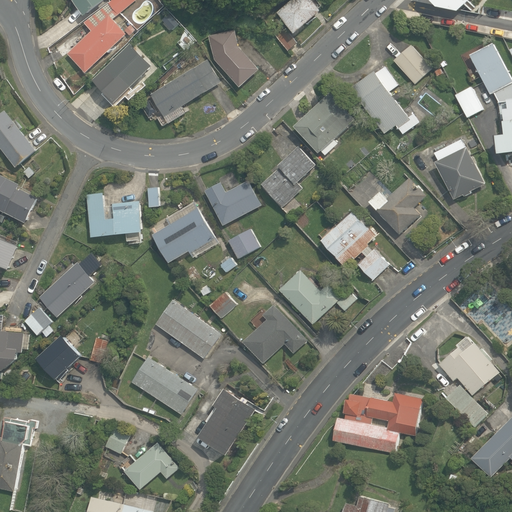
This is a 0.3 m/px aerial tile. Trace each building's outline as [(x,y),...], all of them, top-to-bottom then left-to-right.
[(87,73),(128,34),(114,19),(137,0),(113,0),(85,23),(93,31),(69,54),(87,73)] [(73,0),(86,15),(106,0),(73,0)] [(293,0),(279,13),(297,33),(323,10),(313,0),(293,0)] [(511,0),(432,0),(441,8),(461,13),(463,11),(472,2),(470,0),(511,0)] [(126,31),(131,36),(137,30),(132,25),(126,31)] [(209,36),(216,60),(241,87),(261,69),(240,46),(235,29),(209,36)] [(499,102),(508,101),(508,99),(511,98),(511,76),(494,42),(471,54),(492,94),(495,93),(499,102)] [(116,102),(155,66),(132,43),(94,80),(116,102)] [(434,68),(413,44),(395,60),(416,84),(434,68)] [(166,117),(223,83),(209,60),(152,94),(166,117)] [(378,72),(376,70),(353,87),(387,134),(398,125),(404,134),(421,122),(415,113),(410,117),(391,92),(400,85),(387,66),(378,72)] [(485,109),(472,86),(456,95),(469,118),(485,109)] [(354,122),(327,96),(296,126),(321,153),(322,152),(326,156),(339,143),(335,140),(354,122)] [(500,152),(511,150),(511,98),(508,99),(508,101),(509,108),(504,109),(505,120),(507,133),(497,134),(500,152)] [(6,110),(0,115),(0,145),(18,167),(39,149),(21,129),(23,128),(16,120),(15,121),(6,110)] [(439,160),(436,161),(455,199),(465,194),(466,196),(473,193),(472,191),(487,183),(468,146),(467,147),(463,139),(435,153),(439,160)] [(318,164),(301,146),(279,165),(281,167),(263,184),(284,207),(304,188),(299,182),(318,164)] [(369,170),(348,189),(363,206),(384,188),(369,170)] [(0,209),(28,222),(40,197),(19,187),(21,183),(0,173),(0,209)] [(401,234),(422,215),(415,207),(428,195),(411,177),(389,198),(382,191),(371,201),(401,234)] [(224,225),(263,205),(250,180),(228,192),(222,182),(206,190),(224,225)] [(160,187),(149,188),(151,207),(162,206),(160,187)] [(92,237),(145,231),(141,200),(115,203),(115,206),(106,207),(105,193),(88,194),(92,237)] [(220,242),(196,201),(168,218),(171,225),(154,234),(171,263),(190,251),(195,258),(220,242)] [(374,280),(390,265),(376,249),(374,251),(370,245),(371,245),(370,244),(378,235),(354,209),(322,237),(346,265),(358,254),(360,256),(363,252),(368,257),(360,265),(374,280)] [(262,246),(252,229),(230,240),(239,259),(262,246)] [(0,235),(0,264),(10,268),(21,244),(0,235)] [(227,272),(238,264),(233,257),(222,264),(227,272)] [(59,316),(97,280),(79,261),(41,297),(59,316)] [(303,269),(282,288),(314,323),(338,302),(343,297),(330,282),(322,289),(303,269)] [(506,354),(511,348),(511,304),(491,282),(463,306),(506,354)] [(350,290),(343,297),(338,302),(346,310),(358,298),(350,290)] [(223,318),(239,304),(226,291),(211,304),(223,318)] [(174,298),(158,323),(205,358),(223,333),(174,298)] [(295,353),(309,340),(276,303),(264,314),(269,319),(244,340),(265,362),(286,343),(295,353)] [(54,320),(41,306),(25,320),(39,335),(43,331),(48,336),(56,330),(50,324),(54,320)] [(24,352),(25,333),(0,330),(0,369),(4,369),(18,359),(18,352),(24,352)] [(84,353),(65,333),(39,357),(58,378),(84,353)] [(474,395),(502,372),(492,360),(493,359),(484,347),(482,349),(476,341),(472,344),(466,337),(457,343),(459,346),(441,362),(455,380),(459,377),(474,395)] [(149,356),(132,380),(183,413),(199,388),(149,356)] [(489,413),(461,383),(447,397),(476,426),(489,413)] [(228,453),(259,408),(249,402),(251,399),(245,395),(243,398),(226,386),(215,403),(220,406),(201,435),(228,453)] [(401,431),(418,435),(425,398),(397,392),(395,400),(372,396),(372,397),(352,392),(351,397),(348,397),(345,411),(347,412),(346,417),(339,416),(338,421),(335,439),(397,452),(401,431)] [(511,416),(473,456),(493,476),(511,457),(511,416)] [(0,487),(17,490),(26,444),(32,445),(35,427),(38,428),(39,420),(32,419),(31,421),(6,417),(3,435),(0,435),(0,436),(0,487)] [(123,453),(132,434),(116,426),(107,446),(123,453)] [(181,467),(159,441),(126,470),(142,489),(163,470),(169,478),(181,467)] [(395,511),(396,508),(390,506),(390,503),(361,494),(358,504),(348,501),(344,511),(395,511)] [(155,511),(156,510),(93,495),(89,511),(155,511)]
